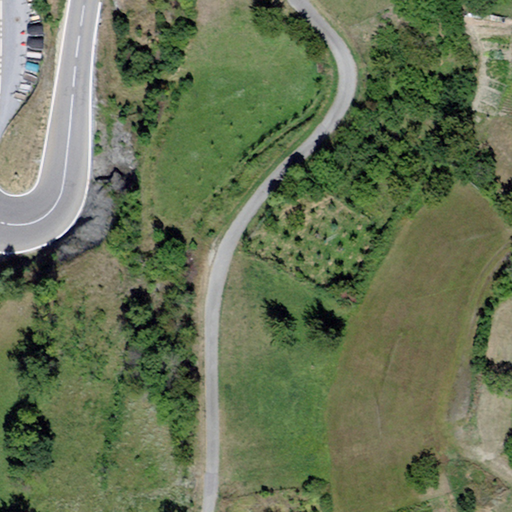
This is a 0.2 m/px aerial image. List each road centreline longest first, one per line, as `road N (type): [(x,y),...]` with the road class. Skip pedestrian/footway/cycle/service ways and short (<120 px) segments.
road 1 (unclassified): [(212,511),(214,311),(232,229),(286,137),(333,95),(345,46),(321,0)]
road 2 (tertiary): [(0,223),(27,227),(59,211),(71,180),(85,0)]
road 3 (track): [(511,252),(484,293),(464,398),(476,449),(511,472)]
